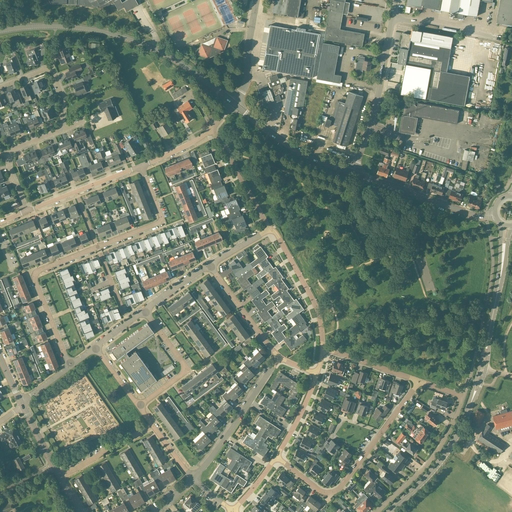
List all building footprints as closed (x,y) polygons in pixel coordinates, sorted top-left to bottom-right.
[(48,0),(51,3),(65,3),(65,4),(75,4),(75,5),(83,5),(83,6),(109,9),(115,6),(118,10),(124,7),(126,11),(138,5),(135,0),(48,0)] [(274,0),(273,13),(285,15),(298,17),(303,18),(304,14),(299,13),(299,11),(299,10),(301,0),(274,0)] [(330,0),(326,27),(324,39),(348,43),(349,39),(351,40),(352,36),(353,36),(354,32),(340,29),(345,0),(330,0)] [(409,0),(409,3),(450,11),(450,17),(463,19),(464,13),(477,16),(480,0),(409,0)] [(511,25),(511,0),(500,0),(496,23),(511,25)] [(270,25),(262,69),(313,78),(321,34),(270,25)] [(403,33),(399,55),(398,63),(422,68),(421,71),(430,73),(430,69),(431,69),(431,70),(425,98),(464,105),(470,76),(447,72),(452,42),(426,37),(427,32),(412,29),(411,34),(403,33)] [(349,39),(348,43),(362,46),(365,33),(354,32),(353,36),(352,36),(351,40),(349,39)] [(198,54),(208,58),(223,51),(227,41),(217,37),(214,45),(212,45),(210,46),(209,47),(201,44),(198,54)] [(317,79),(329,81),(340,83),(342,75),(335,74),(340,46),(323,43),(317,79)] [(505,47),(505,49),(503,48),(502,53),(504,54),(502,65),(508,66),(511,48),(505,47)] [(37,48),(31,51),(30,50),(26,52),(31,65),(39,62),(36,56),(39,54),(37,48)] [(60,51),(62,57),(59,58),(61,64),(71,60),(69,57),(70,56),(67,48),(60,51)] [(9,59),(11,63),(6,65),(9,74),(16,71),(14,65),(17,64),(15,57),(9,59)] [(372,62),(364,60),(365,59),(358,57),(355,70),(363,71),(363,69),(370,70),(372,62)] [(68,81),(77,77),(74,70),(65,73),(68,81)] [(83,78),(85,83),(89,82),(88,80),(91,78),(90,75),(83,78)] [(83,84),(85,83),(83,78),(75,81),(77,84),(73,85),(76,93),(80,91),(82,95),(87,93),(83,84)] [(280,78),(270,82),(269,83),(271,87),(272,87),(273,90),(272,91),(274,96),(279,94),(279,95),(282,94),(281,93),(284,92),(282,89),(284,88),(280,78)] [(299,130),(301,120),(302,115),(303,109),(308,81),(291,78),(289,85),(289,88),(288,88),(284,114),(292,115),(292,114),(297,115),(296,119),(294,118),(292,129),(299,130)] [(35,83),(35,85),(32,86),(36,94),(42,91),(43,91),(44,88),(44,87),(44,86),(46,86),(45,83),(43,84),(41,80),(35,82),(35,83)] [(165,91),(174,85),(171,80),(162,86),(165,91)] [(32,91),(29,92),(27,85),(20,88),(24,97),(27,95),(29,100),(35,98),(32,91)] [(175,99),(187,91),(185,87),(172,95),(175,99)] [(18,92),(15,93),(14,91),(7,93),(10,102),(14,100),(15,103),(18,102),(19,104),(22,103),(18,92)] [(349,91),(345,103),(339,101),(332,124),(338,126),(333,142),(347,146),(363,96),(349,91)] [(98,104),(101,112),(104,111),(108,121),(116,118),(116,117),(119,116),(115,106),(113,107),(110,99),(98,104)] [(192,118),(187,112),(192,108),(187,101),(176,108),(181,115),(177,117),(180,121),(183,119),(185,123),(188,121),(188,122),(191,120),(191,119),(192,118)] [(418,102),(417,104),(417,106),(415,106),(416,105),(406,103),(401,129),(414,131),(417,119),(415,119),(416,116),(457,124),(457,123),(459,110),(418,102)] [(51,114),(53,114),(51,108),(41,112),(42,116),(45,115),(47,120),(53,118),(51,114)] [(36,117),(31,119),(35,127),(40,125),(37,119),(40,118),(37,110),(33,112),(36,117)] [(30,115),(26,117),(22,118),(24,124),(27,123),(30,129),(35,127),(31,119),(30,115)] [(16,121),(16,122),(12,124),(16,134),(17,135),(18,135),(21,134),(21,133),(21,132),(19,126),(22,125),(19,120),(16,121)] [(172,131),(167,122),(158,128),(163,136),(172,131)] [(12,124),(8,125),(7,123),(2,124),(5,132),(9,130),(11,136),(16,134),(12,124)] [(110,126),(96,131),(99,139),(113,133),(110,126)] [(84,129),(79,131),(82,140),(85,139),(86,142),(88,141),(90,145),(94,144),(91,136),(87,137),(84,129)] [(82,140),(79,131),(78,132),(78,131),(77,131),(75,131),(74,132),(75,133),(74,133),(77,142),(74,143),(76,149),(77,151),(81,149),(79,145),(81,144),(79,141),(82,140)] [(135,136),(132,138),(123,143),(131,156),(140,150),(134,141),(137,139),(135,136)] [(74,143),(71,144),(69,139),(63,141),(67,150),(72,147),(73,150),(76,149),(74,143)] [(58,144),(60,149),(57,150),(58,152),(60,158),(59,156),(62,155),(61,152),(67,150),(63,141),(58,144)] [(116,151),(111,153),(112,157),(115,164),(121,162),(118,155),(123,153),(118,143),(113,145),(116,151)] [(52,146),(46,148),(50,157),(53,156),(54,158),(56,157),(57,159),(60,158),(58,152),(55,153),(52,146)] [(382,147),(381,148),(380,153),(388,156),(390,151),(390,149),(387,148),(387,149),(382,147)] [(41,157),(40,157),(43,163),(43,164),(45,169),(49,167),(48,166),(45,164),(46,163),(45,161),(48,160),(47,158),(50,157),(46,148),(41,150),(44,158),(41,159),(41,157)] [(465,149),(461,169),(466,170),(468,160),(474,161),(476,151),(465,149)] [(209,153),(208,150),(200,153),(198,154),(200,157),(202,162),(213,157),(210,152),(209,153)] [(35,151),(29,153),(33,162),(38,160),(40,164),(43,163),(40,157),(38,158),(35,151)] [(96,153),(98,160),(97,160),(98,163),(95,164),(97,171),(104,168),(100,159),(102,158),(102,157),(100,151),(96,153)] [(33,162),(29,153),(24,155),(27,163),(24,164),(26,169),(29,168),(27,165),(33,162)] [(111,154),(108,156),(105,157),(109,166),(115,164),(112,157),(111,153),(111,154)] [(202,162),(205,167),(202,168),(203,171),(214,166),(213,163),(215,163),(213,157),(202,162)] [(86,158),(83,160),(85,165),(88,164),(91,173),(97,171),(95,164),(92,165),(91,163),(89,163),(86,158)] [(182,160),(186,169),(192,167),(188,158),(182,160)] [(378,166),(380,166),(377,174),(382,175),(388,159),(384,158),(383,162),(384,162),(384,163),(380,162),(378,166)] [(388,159),(382,175),(387,177),(389,169),(387,168),(387,166),(389,166),(391,160),(388,159)] [(417,159),(412,172),(416,174),(420,162),(420,164),(421,165),(422,163),(423,163),(422,165),(423,165),(425,161),(421,160),(417,159)] [(182,160),(176,163),(180,171),(186,169),(182,160)] [(63,174),(62,174),(61,174),(58,175),(59,178),(62,186),(65,184),(66,183),(68,183),(64,173),(67,172),(65,167),(63,162),(59,163),(63,174)] [(403,170),(399,179),(405,181),(408,172),(409,169),(412,170),(415,163),(411,162),(409,168),(407,168),(406,171),(403,170)] [(180,171),(176,163),(170,165),(174,174),(180,171)] [(174,174),(170,165),(164,167),(168,176),(174,174)] [(398,165),(397,168),(394,177),(399,179),(403,170),(399,169),(400,166),(398,165)] [(80,170),(77,171),(80,178),(86,176),(82,166),(79,167),(80,170)] [(215,169),(214,166),(203,171),(204,171),(205,174),(207,173),(209,178),(219,174),(217,168),(215,169)] [(442,176),(444,177),(446,178),(447,176),(445,176),(447,170),(448,170),(452,172),(451,172),(453,173),(454,170),(448,168),(445,167),(442,176)] [(80,178),(77,171),(74,172),(73,170),(70,171),(73,180),(80,178)] [(419,180),(417,187),(422,189),(425,182),(425,180),(424,180),(426,173),(423,172),(420,181),(419,180)] [(221,179),(219,174),(209,178),(211,183),(209,184),(210,187),(221,182),(220,179),(221,179)] [(414,176),(413,178),(411,185),(417,187),(419,180),(418,180),(419,175),(416,174),(416,177),(414,176)] [(62,186),(59,178),(56,179),(55,177),(52,178),(56,187),(58,186),(59,187),(62,186)] [(437,183),(437,185),(433,184),(430,191),(435,193),(440,180),(440,178),(438,177),(437,180),(436,182),(437,183)] [(440,180),(435,193),(441,195),(444,188),(440,186),(441,184),(442,184),(444,177),(441,177),(440,180)] [(41,194),(51,190),(47,179),(43,181),(44,183),(38,186),(41,194)] [(132,190),(140,186),(138,180),(130,183),(132,190)] [(455,192),(451,190),(447,189),(446,195),(450,196),(449,198),(455,200),(461,181),(458,180),(455,187),(456,187),(455,189),(456,189),(455,192)] [(465,183),(461,181),(455,200),(460,202),(462,196),(466,197),(467,195),(463,193),(462,194),(459,193),(460,190),(461,191),(461,189),(463,189),(465,183)] [(222,185),(221,182),(210,187),(212,190),(214,189),(216,194),(225,190),(223,185),(222,185)] [(177,192),(185,189),(183,183),(175,186),(177,192)] [(0,198),(9,194),(6,187),(2,189),(1,188),(0,186),(0,198)] [(140,186),(132,190),(135,196),(143,192),(140,186)] [(115,187),(109,190),(112,198),(118,196),(121,195),(119,191),(117,192),(115,187)] [(188,195),(185,189),(177,192),(180,198),(188,195)] [(112,198),(109,190),(103,192),(104,197),(102,198),(103,202),(106,201),(112,198)] [(216,194),(218,199),(214,201),(215,203),(228,198),(226,196),(228,195),(225,190),(216,194)] [(145,198),(143,192),(135,196),(137,201),(145,198)] [(97,194),(91,197),(94,205),(101,203),(103,202),(102,198),(99,199),(97,194)] [(190,201),(188,195),(180,198),(182,204),(190,201)] [(470,198),(467,205),(473,207),(476,200),(474,199),(475,196),(473,195),(472,197),(470,196),(470,198)] [(232,196),(228,198),(215,203),(215,204),(224,200),(225,202),(227,208),(238,204),(235,198),(233,199),(232,196)] [(94,205),(91,197),(85,199),(87,204),(84,205),(86,209),(88,207),(88,208),(94,205)] [(477,200),(476,200),(473,207),(479,209),(482,200),(481,200),(481,198),(478,197),(477,200)] [(148,204),(145,198),(137,201),(139,207),(148,204)] [(10,204),(11,206),(6,208),(7,212),(19,207),(17,201),(10,204)] [(193,207),(190,201),(182,204),(184,210),(193,207)] [(150,210),(148,204),(139,207),(142,213),(150,210)] [(229,213),(227,214),(226,214),(227,217),(239,212),(238,209),(239,208),(238,204),(227,208),(229,213)] [(67,213),(68,217),(69,220),(72,219),(71,216),(78,214),(74,205),(68,208),(70,212),(67,213)] [(195,213),(193,207),(184,210),(187,216),(195,213)] [(68,217),(67,213),(64,215),(62,210),(56,212),(60,221),(66,218),(68,217)] [(150,210),(142,213),(144,219),(152,216),(150,210)] [(52,220),(49,221),(51,224),(53,223),(54,223),(60,221),(56,212),(50,215),(52,220)] [(239,212),(227,217),(229,220),(228,220),(230,225),(234,224),(244,220),(242,214),(240,215),(239,212)] [(195,213),(187,216),(189,222),(197,219),(195,213)] [(120,219),(124,227),(130,225),(128,220),(131,219),(129,215),(127,217),(127,216),(120,219)] [(51,224),(49,221),(47,222),(45,217),(38,220),(42,228),(48,225),(49,228),(52,227),(51,224)] [(124,227),(120,219),(114,221),(112,222),(113,226),(116,225),(118,230),(124,227)] [(33,220),(26,223),(30,231),(36,229),(33,220)] [(234,224),(236,229),(234,230),(235,233),(239,232),(239,231),(246,228),(245,225),(246,225),(244,220),(234,224)] [(113,226),(112,222),(109,223),(103,226),(106,234),(112,232),(110,227),(113,226)] [(30,231),(26,223),(21,225),(24,234),(30,231)] [(24,234),(21,225),(15,228),(18,236),(24,234)] [(173,228),(176,237),(180,235),(181,237),(186,235),(181,225),(177,227),(177,226),(173,228)] [(106,234),(103,226),(97,228),(94,229),(95,233),(98,232),(100,237),(106,234)] [(18,236),(15,228),(9,230),(12,239),(18,236)] [(169,230),(165,232),(168,240),(176,237),(173,228),(168,229),(169,230)] [(169,242),(168,240),(165,232),(160,233),(156,234),(156,235),(160,243),(163,242),(164,244),(169,242)] [(218,232),(212,234),(215,243),(222,240),(218,232)] [(85,233),(79,235),(78,233),(75,234),(78,240),(80,239),(82,244),(89,241),(85,233)] [(74,237),(67,240),(71,248),(77,246),(75,241),(78,240),(75,234),(73,235),(74,237)] [(215,243),(212,234),(206,237),(210,245),(215,243)] [(160,243),(156,235),(152,237),(152,236),(147,238),(148,239),(151,247),(155,245),(155,247),(160,245),(160,243)] [(206,237),(200,239),(204,248),(210,245),(206,237)] [(151,247),(148,239),(144,240),(143,239),(139,241),(143,250),(146,249),(147,251),(152,249),(151,247)] [(204,248),(200,239),(194,242),(198,250),(204,248)] [(71,248),(67,240),(61,242),(61,240),(58,241),(59,244),(60,247),(63,246),(65,251),(71,248)] [(143,250),(139,241),(135,243),(131,245),(135,253),(143,250)] [(60,247),(59,244),(56,245),(56,244),(50,247),(53,255),(59,253),(58,248),(60,247)] [(135,253),(131,245),(131,244),(127,246),(127,247),(123,248),(126,257),(127,259),(131,257),(131,255),(135,253)] [(253,248),(255,250),(254,251),(258,257),(251,263),(254,267),(259,263),(267,258),(269,256),(261,246),(260,247),(258,244),(253,248)] [(126,257),(123,248),(118,249),(118,250),(114,252),(117,260),(118,262),(123,260),(122,258),(126,257)] [(38,252),(41,260),(48,258),(44,249),(38,252)] [(117,260),(114,252),(114,251),(110,253),(106,255),(109,264),(117,260)] [(186,254),(189,262),(196,260),(192,251),(186,254)] [(41,260),(38,252),(32,254),(36,262),(41,260)] [(32,254),(26,256),(30,265),(36,262),(32,254)] [(186,254),(180,257),(184,265),(189,262),(186,254)] [(30,265),(26,256),(20,259),(24,267),(30,265)] [(180,257),(174,259),(178,267),(184,265),(180,257)] [(89,262),(92,270),(101,267),(97,258),(93,260),(93,259),(88,261),(89,262)] [(267,258),(259,263),(263,269),(256,274),(259,279),(261,277),(269,272),(274,268),(267,258)] [(178,267),(174,259),(169,261),(172,270),(178,267)] [(92,270),(89,262),(85,264),(84,263),(80,265),(84,274),(87,272),(88,274),(93,272),(92,270)] [(254,267),(251,263),(243,268),(239,262),(231,268),(239,278),(252,269),(254,267)] [(274,268),(269,272),(273,278),(265,283),(269,288),(272,285),(282,278),(284,277),(276,266),(274,268)] [(62,280),(71,276),(67,268),(59,271),(61,275),(60,276),(62,280)] [(118,281),(126,277),(125,273),(127,273),(125,268),(114,272),(116,276),(115,276),(117,281),(118,281)] [(252,269),(239,278),(237,279),(245,290),(247,288),(252,285),(247,278),(255,273),(252,269)] [(167,271),(160,274),(164,282),(170,279),(169,276),(171,276),(169,270),(167,271)] [(164,282),(160,274),(154,276),(158,285),(164,282)] [(16,284),(24,281),(22,275),(13,278),(16,284)] [(71,276),(62,280),(64,284),(63,284),(65,288),(66,288),(74,285),(73,281),(74,280),(72,275),(71,276)] [(128,276),(126,277),(118,281),(120,285),(119,285),(121,289),(130,286),(128,282),(130,281),(128,276)] [(158,285),(154,276),(148,279),(152,287),(158,285)] [(259,279),(252,285),(247,288),(254,298),(261,293),(257,287),(264,282),(261,277),(259,279)] [(273,287),(275,285),(279,289),(271,295),(274,299),(280,295),(287,290),(289,288),(282,278),(272,285),(273,287)] [(152,287),(148,279),(143,281),(146,289),(152,287)] [(204,289),(211,284),(207,279),(200,284),(204,289)] [(26,287),(24,281),(16,284),(18,290),(26,287)] [(215,289),(211,284),(204,289),(207,295),(215,289)] [(74,285),(66,288),(67,292),(68,297),(69,296),(77,293),(74,285)] [(26,287),(18,290),(21,296),(29,293),(26,287)] [(108,288),(99,291),(100,295),(99,296),(101,301),(111,297),(109,292),(110,292),(108,288)] [(261,293),(254,298),(252,300),(260,310),(267,305),(262,299),(270,293),(268,291),(270,290),(268,288),(261,293)] [(218,294),(215,289),(207,295),(211,300),(218,294)] [(132,293),(136,303),(140,301),(140,300),(144,298),(141,290),(132,293)] [(287,290),(280,295),(284,301),(277,306),(280,311),(282,309),(287,306),(295,300),(287,290)] [(189,292),(184,296),(189,303),(194,300),(189,292)] [(29,293),(21,296),(23,302),(31,299),(29,293)] [(81,301),(77,293),(69,296),(71,300),(70,301),(72,305),(81,301)] [(136,303),(132,293),(124,297),(127,305),(131,303),(132,304),(136,303)] [(218,294),(211,300),(215,305),(222,300),(218,294)] [(189,303),(184,296),(179,300),(184,307),(189,303)] [(295,300),(287,306),(288,308),(292,306),(295,309),(286,315),(289,320),(292,318),(299,312),(304,309),(297,298),(295,300)] [(184,307),(179,300),(174,304),(179,311),(184,307)] [(222,300),(215,305),(219,310),(226,305),(222,300)] [(273,300),(267,305),(260,310),(258,312),(265,322),(267,321),(272,316),(268,310),(276,305),(273,300)] [(84,309),(81,301),(72,305),(73,309),(74,309),(76,313),(84,309)] [(33,302),(24,306),(23,306),(26,315),(31,313),(30,311),(35,309),(33,302)] [(179,311),(174,304),(168,308),(173,315),(179,311)] [(230,310),(226,305),(219,310),(223,315),(230,310)] [(120,316),(117,307),(109,311),(112,320),(116,318),(120,316)] [(84,309),(76,313),(75,313),(77,317),(79,321),(88,318),(89,317),(87,312),(86,313),(84,309)] [(272,316),(267,321),(275,331),(282,325),(277,319),(285,314),(282,309),(280,311),(272,316)] [(109,311),(100,314),(103,323),(108,321),(108,322),(112,320),(109,311)] [(299,312),(292,318),(297,324),(289,330),(292,334),(299,329),(307,323),(299,312)] [(31,313),(26,315),(28,320),(26,321),(28,325),(40,320),(38,314),(32,316),(31,313)] [(230,325),(237,320),(233,315),(226,320),(230,325)] [(91,326),(88,318),(79,321),(81,325),(80,326),(82,330),(91,326)] [(40,320),(28,325),(30,331),(32,330),(33,333),(38,331),(37,328),(42,326),(40,320)] [(187,330),(194,325),(190,320),(183,325),(187,330)] [(241,325),(237,320),(230,325),(234,330),(241,325)] [(147,323),(117,345),(112,349),(114,351),(112,352),(117,358),(123,354),(126,358),(120,362),(140,391),(156,379),(135,351),(129,356),(126,352),(153,332),(147,323)] [(285,323),(282,325),(275,331),(272,332),(280,343),(284,339),(287,338),(282,332),(288,328),(285,323)] [(7,325),(4,327),(5,329),(0,331),(2,337),(11,334),(8,328),(7,325)] [(194,325),(187,330),(191,336),(198,330),(194,325)] [(241,325),(234,330),(238,335),(245,330),(241,325)] [(91,326),(82,330),(83,334),(84,334),(86,338),(94,335),(91,326)] [(292,334),(287,338),(284,339),(292,350),(307,339),(304,335),(296,340),(293,336),(301,331),(299,329),(292,334)] [(202,335),(198,330),(191,336),(195,341),(202,335)] [(245,330),(238,335),(241,341),(249,335),(245,330)] [(38,331),(33,333),(36,338),(35,339),(36,342),(47,338),(45,331),(39,334),(38,331)] [(11,334),(2,337),(5,344),(10,341),(11,344),(14,343),(13,340),(11,334)] [(206,341),(202,335),(195,341),(198,346),(206,341)] [(43,351),(51,348),(49,341),(40,345),(43,351)] [(206,341),(198,346),(202,351),(209,346),(206,341)] [(14,343),(11,344),(12,347),(7,349),(10,355),(18,352),(15,346),(14,343)] [(213,351),(209,346),(202,351),(206,356),(213,351)] [(54,353),(51,348),(43,351),(45,357),(54,353)] [(259,351),(258,352),(256,349),(251,354),(254,356),(260,362),(265,358),(259,351)] [(56,359),(54,353),(45,357),(47,363),(56,359)] [(247,359),(245,361),(251,366),(253,365),(255,367),(260,362),(254,356),(251,354),(249,356),(251,358),(249,360),(247,359)] [(16,366),(24,363),(21,357),(13,360),(16,366)] [(58,365),(56,359),(47,363),(50,369),(48,370),(50,374),(55,370),(54,367),(58,365)] [(251,366),(245,361),(243,363),(245,365),(240,370),(243,373),(243,372),(249,379),(254,374),(249,369),(251,366)] [(342,376),(345,368),(346,365),(339,362),(338,365),(335,364),(332,371),(337,372),(337,374),(342,376)] [(24,363),(16,366),(18,372),(26,369),(24,363)] [(212,364),(207,368),(212,375),(216,381),(218,383),(223,379),(221,377),(219,379),(216,374),(215,375),(214,374),(217,372),(212,364)] [(172,365),(160,373),(162,377),(174,368),(172,365)] [(207,368),(202,372),(207,379),(212,375),(207,368)] [(26,369),(18,372),(20,378),(29,375),(26,369)] [(361,371),(360,373),(354,371),(351,381),(357,383),(358,380),(364,382),(367,382),(368,382),(369,379),(368,378),(366,377),(367,373),(361,371)] [(202,372),(197,376),(202,383),(207,379),(202,372)] [(237,375),(235,377),(240,383),(242,381),(244,383),(249,379),(243,372),(243,373),(238,377),(237,375)] [(286,387),(291,379),(280,372),(270,387),(275,390),(280,383),(286,387)] [(345,378),(342,377),(334,374),(333,377),(330,376),(328,383),(336,386),(339,380),(343,382),(345,378)] [(31,381),(29,375),(20,378),(23,384),(31,381)] [(202,383),(197,376),(191,380),(197,387),(202,383)] [(240,383),(235,377),(233,380),(237,384),(232,389),(238,395),(239,395),(239,396),(242,393),(241,392),(243,390),(238,385),(240,383)] [(291,379),(286,387),(292,391),(287,398),(295,403),(298,398),(295,396),(302,386),(291,379)] [(386,390),(389,381),(382,379),(381,382),(378,381),(376,389),(379,390),(379,388),(386,390)] [(197,387),(191,380),(186,383),(192,390),(197,387)] [(192,390),(186,383),(181,387),(185,393),(181,396),(188,405),(197,398),(196,396),(193,398),(192,397),(189,392),(192,390)] [(396,383),(395,386),(392,385),(389,396),(392,397),(394,393),(400,395),(403,386),(396,383)] [(337,395),(337,394),(338,392),(331,388),(330,391),(327,389),(324,395),(332,400),(335,394),(337,395)] [(226,392),(224,394),(229,400),(231,398),(233,400),(238,395),(232,389),(227,393),(226,392)] [(271,410),(281,395),(277,392),(271,399),(265,395),(260,403),(271,410)] [(345,397),(346,397),(342,408),(345,409),(344,412),(345,411),(347,412),(349,411),(349,410),(352,411),(355,403),(348,400),(350,395),(346,393),(345,397)] [(229,400),(224,394),(222,396),(226,401),(221,405),(228,411),(232,407),(227,402),(229,400)] [(281,395),(271,410),(282,417),(287,409),(280,405),(285,397),(281,395)] [(436,409),(437,407),(445,409),(447,402),(438,399),(437,403),(432,401),(430,407),(436,409)] [(331,408),(333,404),(325,401),(324,404),(321,402),(318,408),(326,412),(329,407),(331,408)] [(360,402),(357,409),(361,410),(359,414),(366,416),(369,407),(362,405),(363,403),(360,402)] [(407,411),(410,413),(417,404),(413,402),(407,411)] [(157,413),(164,408),(160,403),(153,408),(157,413)] [(217,410),(215,408),(213,406),(210,408),(213,411),(218,416),(220,414),(223,416),(228,411),(221,405),(217,410)] [(375,413),(372,416),(379,421),(381,419),(389,408),(385,405),(382,408),(384,410),(383,411),(383,412),(381,410),(377,408),(374,412),(375,413)] [(164,408),(157,413),(161,418),(168,413),(170,411),(166,406),(164,408)] [(485,413),(477,410),(471,423),(479,427),(485,413)] [(211,413),(212,414),(207,418),(210,422),(216,428),(221,423),(216,418),(218,416),(213,411),(211,413)] [(511,429),(511,425),(511,411),(493,416),(496,429),(498,429),(499,433),(511,429)] [(172,418),(168,413),(161,418),(164,423),(172,418)] [(325,420),(326,416),(319,413),(318,416),(314,414),(311,421),(320,425),(323,419),(325,420)] [(429,413),(426,416),(424,418),(428,421),(434,426),(435,425),(436,425),(437,424),(437,423),(439,421),(436,418),(433,415),(432,415),(429,413)] [(262,436),(271,423),(260,416),(255,424),(258,425),(258,424),(262,427),(258,434),(262,436)] [(175,423),(172,418),(164,423),(168,428),(175,423)] [(206,426),(204,425),(200,420),(198,422),(199,422),(198,423),(202,427),(208,432),(210,430),(212,432),(216,428),(210,422),(206,426)] [(175,423),(168,428),(172,433),(179,428),(175,423)] [(281,430),(271,423),(262,436),(266,439),(270,432),(274,435),(274,436),(276,438),(281,430)] [(411,423),(409,425),(415,429),(417,431),(426,438),(428,435),(429,435),(430,434),(430,433),(430,432),(422,426),(419,429),(417,427),(414,425),(411,423)] [(405,427),(412,432),(415,429),(409,425),(407,424),(405,427)] [(487,424),(477,439),(490,448),(494,450),(500,454),(506,445),(489,433),(492,427),(487,424)] [(0,439),(1,441),(8,438),(9,441),(10,440),(11,442),(9,443),(9,445),(10,447),(11,448),(13,447),(21,443),(16,434),(16,433),(17,432),(14,426),(4,431),(5,433),(0,435),(0,439)] [(320,433),(321,430),(313,426),(312,429),(309,427),(306,433),(314,438),(317,432),(320,433)] [(208,432),(202,427),(200,429),(205,433),(200,438),(206,444),(211,440),(206,434),(208,432)] [(179,428),(172,433),(176,439),(183,434),(179,428)] [(415,434),(413,437),(421,444),(422,443),(423,443),(424,442),(424,440),(426,438),(417,431),(415,434)] [(399,444),(406,436),(402,433),(395,441),(399,444)] [(254,439),(250,437),(247,435),(242,443),(253,450),(262,436),(258,434),(254,439)] [(262,436),(253,450),(251,452),(255,454),(256,452),(264,457),(269,449),(266,447),(265,448),(261,446),(266,439),(262,436)] [(147,447),(155,443),(151,437),(143,441),(147,447)] [(206,444),(200,438),(195,442),(194,441),(191,443),(197,449),(199,447),(201,449),(206,444)] [(313,445),(314,442),(307,438),(306,441),(303,440),(300,446),(308,450),(311,444),(313,445)] [(334,454),(340,446),(332,440),(328,445),(326,443),(321,449),(324,451),(326,448),(334,454)] [(159,449),(155,443),(147,447),(151,454),(159,449)] [(410,443),(408,446),(403,443),(401,445),(406,449),(408,452),(409,451),(413,454),(415,452),(416,452),(417,450),(416,450),(417,449),(410,443)] [(231,470),(241,455),(231,448),(225,455),(232,460),(227,468),(231,470)] [(159,449),(151,454),(154,460),(162,455),(159,449)] [(124,460),(132,455),(128,450),(120,455),(124,460)] [(349,468),(347,467),(350,462),(348,460),(351,455),(345,450),(339,457),(343,460),(341,463),(346,466),(343,470),(346,473),(349,468)] [(308,453),(308,454),(301,451),(299,454),(297,452),(293,458),(302,462),(305,457),(309,459),(312,455),(308,453)] [(395,455),(393,459),(404,467),(406,463),(405,462),(408,457),(400,451),(396,456),(395,455)] [(29,455),(20,460),(19,457),(11,461),(13,465),(15,464),(19,471),(24,468),(21,463),(30,458),(29,455)] [(132,455),(124,460),(127,466),(135,462),(132,455)] [(162,455),(154,460),(158,466),(166,462),(162,455)] [(252,462),(241,455),(231,470),(235,473),(240,465),(244,468),(243,469),(246,471),(252,462)] [(315,476),(320,470),(321,468),(318,465),(320,463),(318,461),(315,459),(310,466),(313,468),(310,472),(315,476)] [(390,462),(391,463),(388,467),(396,473),(399,469),(401,470),(404,467),(393,459),(390,462)] [(135,462),(127,466),(131,473),(139,468),(135,462)] [(101,473),(109,468),(105,463),(97,467),(101,473)] [(221,486),(226,478),(220,474),(225,466),(220,463),(210,479),(221,486)] [(383,465),(380,469),(386,473),(382,477),(387,481),(387,482),(388,483),(389,483),(391,484),(392,483),(393,482),(394,481),(394,479),(395,478),(388,473),(390,470),(383,465)] [(112,475),(109,468),(101,473),(105,479),(112,475)] [(143,474),(139,468),(131,473),(135,479),(143,474)] [(157,469),(153,471),(159,481),(162,480),(165,485),(170,482),(165,472),(159,475),(159,474),(159,473),(157,469)] [(165,472),(170,482),(175,479),(170,469),(165,472)] [(379,485),(377,483),(378,482),(376,480),(378,478),(369,470),(364,476),(371,482),(364,489),(371,496),(371,495),(371,496),(373,494),(376,496),(376,495),(379,498),(383,494),(384,494),(385,493),(385,492),(385,491),(382,489),(383,487),(380,485),(379,485)] [(334,472),(332,474),(329,472),(323,482),(327,485),(327,484),(329,486),(335,477),(337,479),(340,476),(334,472)] [(284,483),(287,485),(290,488),(294,483),(281,473),(276,479),(279,482),(277,484),(281,487),(283,485),(284,483)] [(227,477),(226,478),(221,486),(232,493),(238,483),(244,486),(247,481),(237,474),(233,481),(227,477)] [(78,486),(86,481),(82,475),(74,480),(78,486)] [(112,475),(105,479),(108,486),(116,481),(112,475)] [(86,481),(78,486),(81,492),(90,488),(86,481)] [(116,481),(108,486),(112,492),(120,487),(116,481)] [(154,481),(149,484),(154,492),(155,494),(160,491),(156,483),(154,481)] [(347,487),(351,491),(355,487),(351,483),(347,487)] [(149,484),(144,487),(145,488),(145,489),(146,490),(149,495),(154,492),(149,484)] [(299,500),(302,502),(294,511),(299,511),(303,508),(304,509),(306,508),(303,506),(306,503),(305,503),(303,501),(307,497),(304,494),(306,492),(299,487),(295,493),(294,495),(300,500),(299,500)] [(93,494),(90,488),(81,492),(85,499),(93,494)] [(275,488),(274,490),(271,488),(267,493),(273,498),(274,499),(276,496),(279,498),(281,496),(282,494),(278,491),(279,491),(275,488)] [(289,494),(282,488),(280,491),(287,497),(289,494)] [(125,499),(123,495),(120,490),(117,491),(122,501),(125,499)] [(134,495),(139,505),(145,502),(139,492),(134,495)] [(103,499),(106,504),(109,502),(107,499),(115,495),(114,493),(112,494),(112,493),(106,497),(103,499)] [(273,498),(267,493),(266,493),(262,498),(273,506),(275,504),(271,501),(273,498)] [(97,500),(93,494),(85,499),(89,505),(97,500)] [(139,505),(134,495),(129,498),(134,508),(139,505)] [(0,504),(0,511),(3,511),(14,506),(19,504),(15,498),(14,496),(9,499),(0,504)] [(184,503),(183,505),(183,507),(185,509),(188,509),(189,507),(189,508),(190,507),(192,509),(191,510),(192,511),(193,511),(199,507),(199,506),(200,505),(197,503),(196,504),(194,502),(195,501),(190,496),(187,500),(186,500),(185,501),(185,502),(184,503)] [(310,496),(305,503),(306,503),(303,506),(306,508),(308,505),(310,507),(316,500),(310,496)] [(364,501),(362,499),(360,497),(358,499),(368,510),(370,507),(371,507),(372,506),(372,505),(373,505),(367,498),(366,496),(364,496),(362,497),(363,499),(364,500),(364,501)] [(365,511),(368,510),(358,499),(356,501),(360,505),(356,508),(360,511),(365,511)] [(313,509),(311,511),(310,511),(316,511),(321,505),(316,500),(310,507),(313,509)] [(128,511),(124,503),(119,506),(121,511),(128,511)] [(262,508),(267,511),(269,508),(261,503),(259,505),(262,508)]
